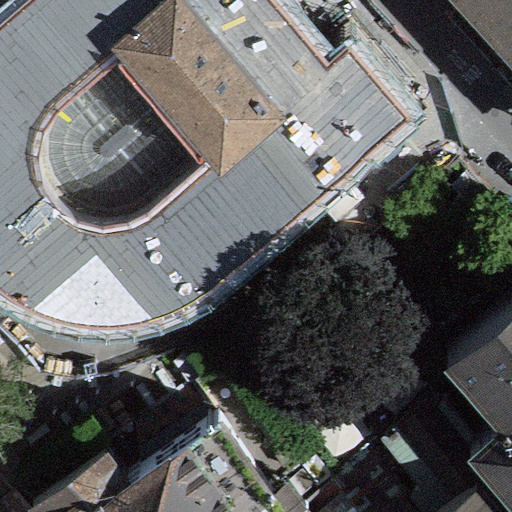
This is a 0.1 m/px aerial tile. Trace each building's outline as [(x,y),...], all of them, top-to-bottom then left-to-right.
[(3,0),(0,3),(0,260),(28,281),(73,297),(74,305),(78,312),(84,317),(92,320),(100,319),(107,315),(112,308),(114,300),(140,297),(166,290),(195,276),(408,97),(349,27),(328,45),(290,0),(3,0)] [(511,0),(486,0),(511,28),(511,0)] [(492,453),(511,476),(511,286),(448,340),(458,351),(459,350),(465,357),(464,357),(486,381),(487,381),(501,397),(500,398),(504,401),(495,409),(496,410),(480,424),(480,423),(471,431),(490,454),(492,453)] [(197,371),(218,402),(127,464),(66,511),(295,511),(294,510),(291,506),(332,471),(314,444),(299,454),(298,452),(296,453),(225,352),(197,371)] [(433,502),(490,454),(471,431),(469,433),(450,410),(429,387),(396,415),(435,463),(414,480),(433,502)] [(66,511),(127,464),(107,435),(36,485),(61,511),(66,511)] [(295,511),(421,511),(424,509),(367,440),(332,473),(360,506),(352,511),(312,511),(304,501),(294,510),(295,511)] [(421,511),(511,511),(511,476),(492,453),(490,454),(433,502),(424,509),(421,511)]
